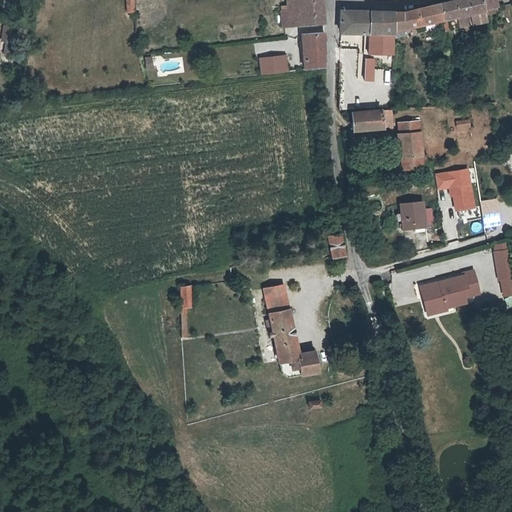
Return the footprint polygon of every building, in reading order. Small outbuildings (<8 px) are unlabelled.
[(13,0),(12,8),(15,8),(23,9),(24,0),(13,0)] [(135,16),(133,0),(123,0),(125,13),(130,12),(130,17),(135,16)] [(321,20),(320,0),(277,0),(279,23),(321,20)] [(485,23),(493,22),(498,22),(497,15),(501,14),(499,0),(483,0),(441,9),(441,30),(459,28),(468,26),(468,35),(486,32),(485,23)] [(23,9),(15,8),(10,37),(18,39),(23,9)] [(397,35),(396,42),(409,41),(408,33),(426,32),(427,38),(429,40),(438,39),(440,36),(440,30),(441,30),(441,9),(413,15),(397,14),(397,35)] [(342,12),(340,36),(361,37),(361,50),(372,50),(372,60),(396,58),(396,42),(397,35),(397,14),(345,12),(342,12)] [(459,36),(468,35),(468,26),(459,28),(459,36)] [(299,33),(301,68),(322,66),(321,31),(299,33)] [(18,39),(10,37),(8,51),(16,52),(18,39)] [(269,46),(270,55),(288,53),(287,43),(269,46)] [(288,53),(270,55),(270,62),(267,62),(268,67),(289,65),(288,53)] [(387,130),(387,114),(351,115),(351,132),(387,130)] [(455,121),(456,129),(469,126),(467,118),(455,121)] [(414,125),(401,126),(391,126),(391,138),(414,137),(414,125)] [(391,164),(414,163),(414,137),(391,138),(391,164)] [(391,175),(414,174),(414,163),(391,164),(391,175)] [(469,169),(434,174),(437,190),(450,188),(454,212),(475,208),(469,169)] [(423,225),(422,201),(401,203),(402,226),(423,225)] [(342,237),(338,218),(333,219),(324,221),(325,227),(327,239),(342,237)] [(503,278),(511,276),(511,253),(511,250),(499,254),(500,261),(499,261),(503,278)] [(261,269),(262,275),(281,272),(279,265),(261,269)] [(176,318),(176,319),(186,318),(184,288),(187,287),(186,269),(175,271),(175,272),(176,318)] [(425,287),(431,306),(438,304),(443,307),(454,304),(454,306),(471,301),(470,295),(484,291),(479,270),(467,273),(468,275),(425,287)] [(293,339),(296,352),(317,348),(313,329),(296,332),(281,272),(262,275),(266,300),(261,301),(264,317),(270,316),(275,343),(293,339)] [(511,286),(511,276),(503,278),(504,288),(511,286)] [(438,304),(431,306),(432,314),(454,308),(454,306),(454,304),(443,307),(438,304)] [(277,356),(296,352),(293,339),(275,343),(277,356)] [(316,371),(315,370),(303,374),(306,385),(318,382),(319,382),(316,371)] [(307,399),(308,408),(322,407),(321,398),(307,399)]
